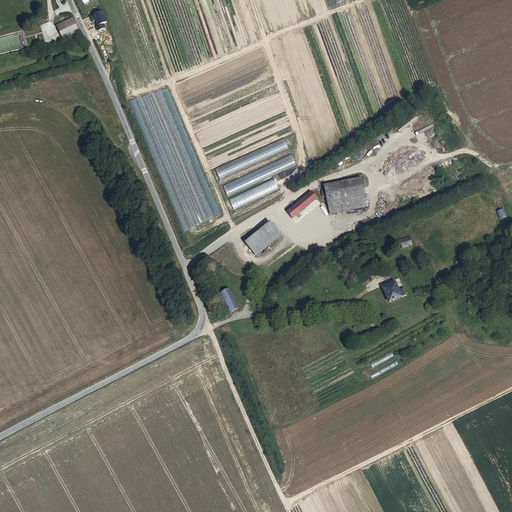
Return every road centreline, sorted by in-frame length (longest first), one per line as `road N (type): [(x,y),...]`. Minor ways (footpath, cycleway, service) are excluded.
road 1 (unclassified): [(0,437),(192,336),(203,320),(67,0)]
road 2 (track): [(202,325),(288,511)]
road 3 (track): [(183,267),(314,185)]
